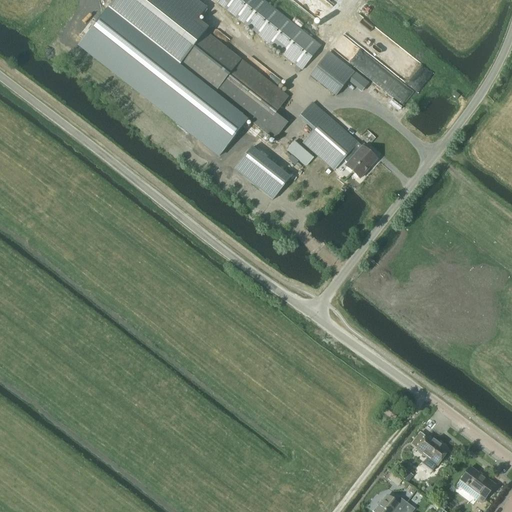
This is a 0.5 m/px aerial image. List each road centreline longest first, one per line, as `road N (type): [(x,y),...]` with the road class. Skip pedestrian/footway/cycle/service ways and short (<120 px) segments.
road 1 (tertiary): [(312,317),(0,80)]
road 2 (unclassified): [(312,317),(469,111),(511,33)]
road 3 (tertiary): [(511,463),(312,317)]
road 4 (track): [(336,511),(426,395)]
road 5 (track): [(300,90),(205,0)]
